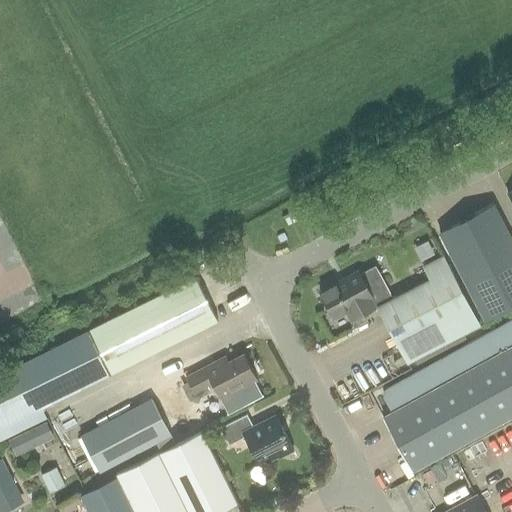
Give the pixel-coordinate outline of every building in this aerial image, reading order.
[(511,240),(510,237),(493,204),(439,232),(483,319),(511,303),(511,240)] [(335,318),(348,311),(353,320),(377,307),(378,306),(400,347),(409,364),(478,328),(470,312),(447,270),(393,298),(375,265),(360,273),(358,270),(320,291),(335,318)] [(87,329),(88,330),(0,373),(0,426),(219,317),(198,274),(87,329)] [(511,416),(511,320),(390,387),(401,408),(385,417),(414,471),(511,416)] [(229,412),(243,404),(265,393),(264,392),(263,393),(256,378),(258,377),(245,351),(222,363),(220,359),(187,376),(190,382),(180,386),(165,382),(162,395),(183,437),(205,426),(198,412),(202,398),(213,392),(209,385),(214,383),(221,396),(229,412)] [(175,441),(171,434),(153,399),(82,434),(101,470),(157,441),(161,449),(175,441)] [(280,457),(294,450),(276,415),(254,426),(248,414),(221,427),(230,445),(246,436),(260,465),(279,455),(280,457)] [(47,420),(11,437),(18,451),(54,434),(47,420)] [(137,511),(215,511),(239,501),(201,431),(117,472),(137,511)] [(3,511),(25,501),(4,460),(0,461),(0,511),(3,511)] [(41,490),(45,499),(66,488),(56,467),(41,475),(47,487),(41,490)] [(89,511),(134,511),(117,477),(81,494),(89,511)] [(486,511),(477,495),(445,511),(486,511)]
